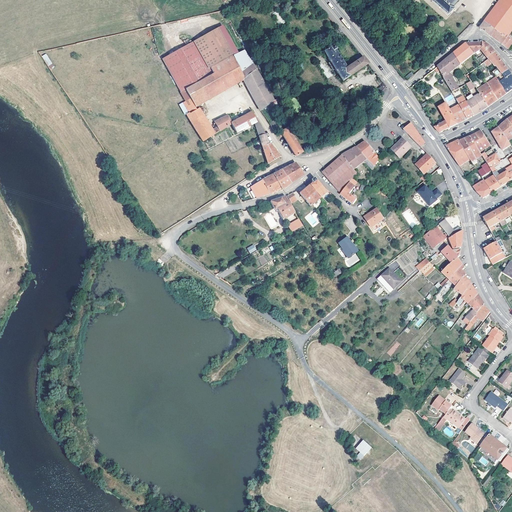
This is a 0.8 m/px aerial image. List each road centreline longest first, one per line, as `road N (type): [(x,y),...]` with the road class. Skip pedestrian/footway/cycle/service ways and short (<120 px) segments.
road 1 (residential): [(301,358),(286,329),(176,249),(180,229),(218,211)]
road 2 (residential): [(511,66),(491,41),(471,35),(400,90)]
road 3 (residential): [(511,437),(472,403),(511,346)]
